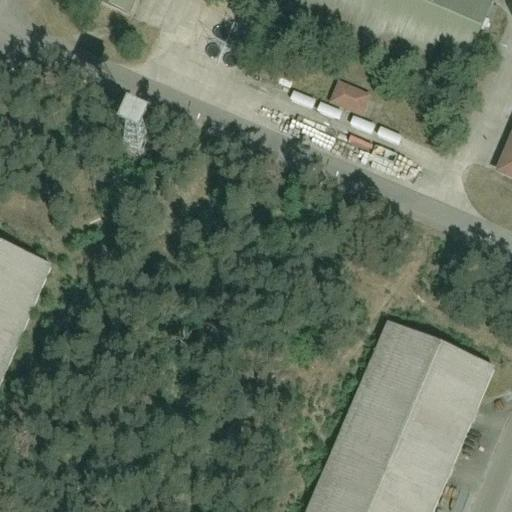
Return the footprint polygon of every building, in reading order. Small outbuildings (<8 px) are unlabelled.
[(66,46),(104,62),(130,0),(70,0),(70,1),(83,6),(66,46)] [(483,7),(466,0),(255,0),(448,85),(483,7)] [(335,88),(324,109),(350,123),(362,102),(335,88)] [(511,118),(487,180),(511,190),(511,118)] [(0,245),(0,395),(53,268),(0,245)] [(308,511),(432,511),(491,373),(386,329),(308,511)]
